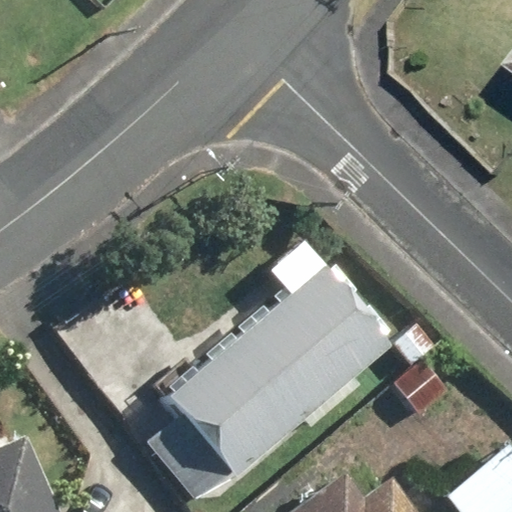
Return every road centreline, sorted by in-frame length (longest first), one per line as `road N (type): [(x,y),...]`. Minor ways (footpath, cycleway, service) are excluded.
road 1 (residential): [(511,300),(231,29)]
road 2 (residential): [(231,29),(88,161),(0,225)]
